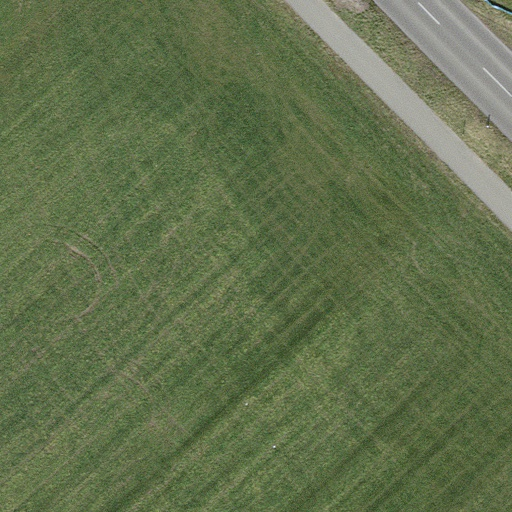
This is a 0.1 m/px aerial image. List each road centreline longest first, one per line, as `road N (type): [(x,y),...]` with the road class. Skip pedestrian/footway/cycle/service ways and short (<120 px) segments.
road 1 (track): [(511,210),(307,0)]
road 2 (secondary): [(420,0),(511,92)]
